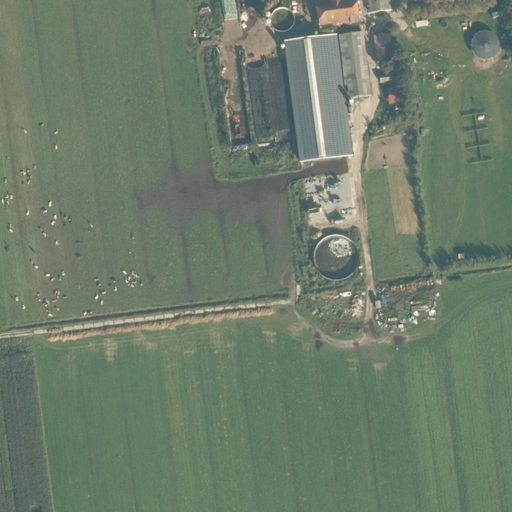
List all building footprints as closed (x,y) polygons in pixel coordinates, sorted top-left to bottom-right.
[(348,130),(346,130),(335,38),(339,38),(347,101),(371,98),(362,34),(360,35),(355,0),(316,0),(317,3),(316,4),(321,40),(285,44),(297,136),(301,165),(351,158),(348,130)] [(388,0),(368,0),(370,15),(390,12),(388,0)] [(278,12),(280,22),(286,21),(287,22),(291,21),(289,16),(286,17),(284,10),(278,12)] [(389,36),(374,38),(377,62),(393,60),(389,36)] [(392,82),(391,76),(379,78),(380,84),(392,82)] [(401,92),(389,93),(389,103),(402,102),(401,92)] [(250,104),(231,104),(231,113),(250,114),(250,104)] [(235,124),(237,144),(255,143),(253,122),(235,124)]
